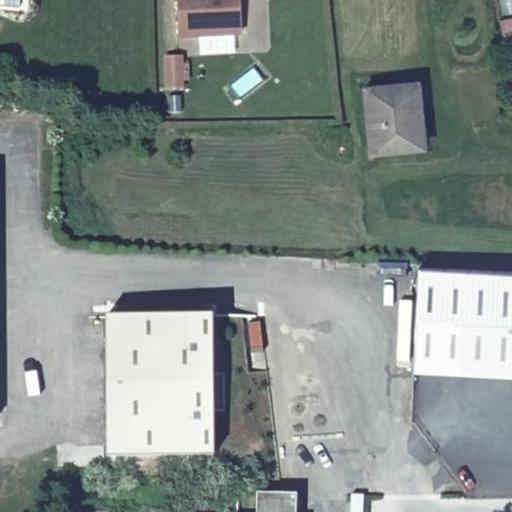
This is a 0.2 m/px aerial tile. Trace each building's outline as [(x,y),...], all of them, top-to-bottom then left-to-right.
[(178,0),(180,39),(242,36),(244,36),(244,34),(242,0),(178,0)] [(183,62),(166,61),(166,92),(183,93),(183,62)] [(425,79),(370,85),(377,150),(429,146),(423,103),(429,103),(425,79)] [(511,268),(419,264),(414,364),(511,368),(511,268)] [(222,311),(113,312),(115,452),(222,451),(222,407),(233,408),(232,372),(222,371),(222,311)] [(265,505),(90,506),(90,511),(310,511),(311,511),(306,510),(305,480),(264,480),(265,505)]
